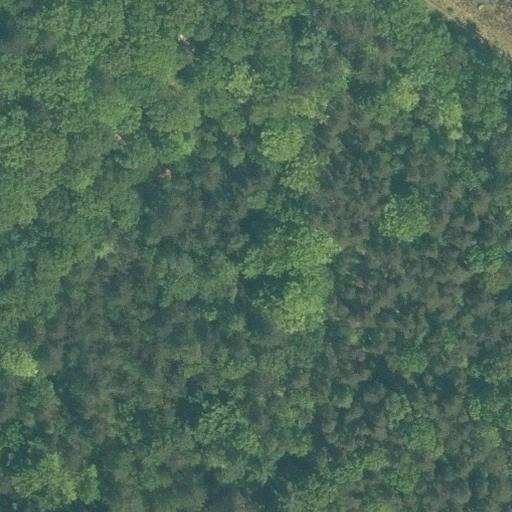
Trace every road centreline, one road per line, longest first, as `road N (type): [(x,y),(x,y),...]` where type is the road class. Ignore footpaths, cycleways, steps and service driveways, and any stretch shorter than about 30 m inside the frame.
road 1 (track): [(307,511),(283,395),(276,262),(284,0)]
road 2 (track): [(220,0),(0,265)]
road 3 (track): [(409,0),(511,71)]
